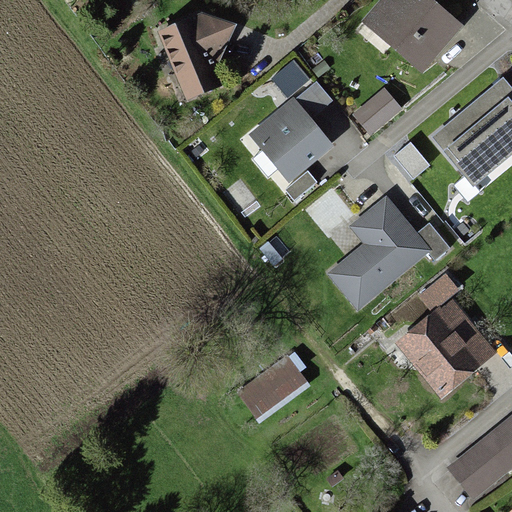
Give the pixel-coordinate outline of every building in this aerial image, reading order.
[(412,0),(386,0),(361,31),(421,80),(457,36),(412,0)] [(235,42),(195,25),(190,38),(187,33),(161,44),(191,113),(217,101),(198,57),(223,68),(235,42)] [(511,73),(436,137),(475,183),(511,151),(511,73)] [(365,136),(321,81),(268,123),(312,178),(365,136)] [(357,308),(427,251),(399,216),(329,274),(357,308)] [(503,347),(462,296),(473,287),(455,265),(427,287),(443,307),(410,335),(453,388),(503,347)] [(287,362),(236,404),(261,434),(312,392),(287,362)] [(511,469),(511,419),(455,460),(479,493),(511,469)]
